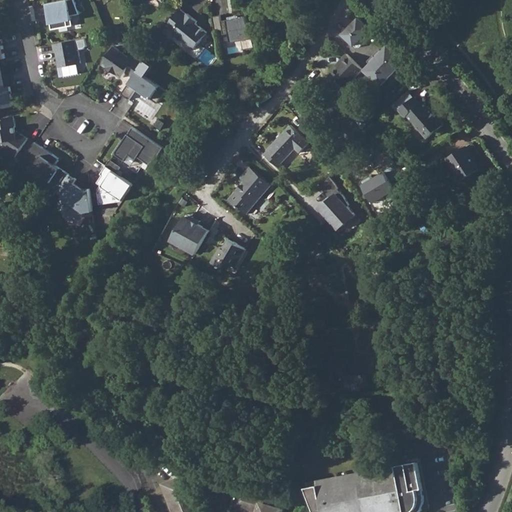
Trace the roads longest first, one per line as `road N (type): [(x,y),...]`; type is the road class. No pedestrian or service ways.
road 1 (tertiary): [(511,160),(468,96),(379,0)]
road 2 (residential): [(81,127),(34,90),(17,0)]
road 3 (residential): [(140,511),(128,482),(53,402)]
